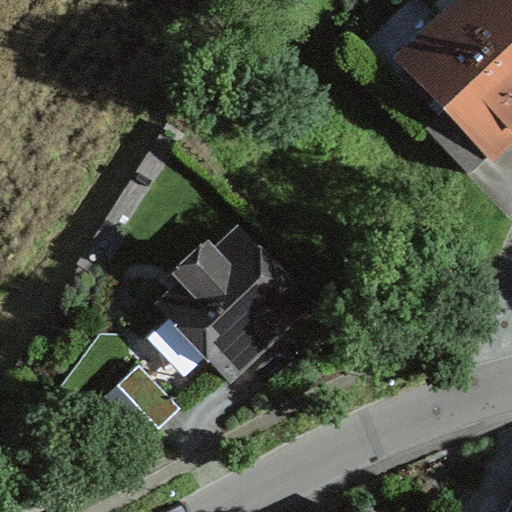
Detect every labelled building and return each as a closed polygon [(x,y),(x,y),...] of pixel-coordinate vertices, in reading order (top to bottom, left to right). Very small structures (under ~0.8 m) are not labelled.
[(511,3),(509,0),(473,0),(449,22),(511,88),(511,3)] [(492,151),(511,132),(511,88),(449,22),(407,61),(449,107),(492,151)] [(469,173),(492,151),(449,107),(427,129),(469,173)] [(228,375),(306,303),(242,235),(215,260),(209,253),(197,253),(185,262),(185,275),(192,283),(165,308),(228,375)] [(184,409),(139,364),(117,385),(162,430),(184,409)]
